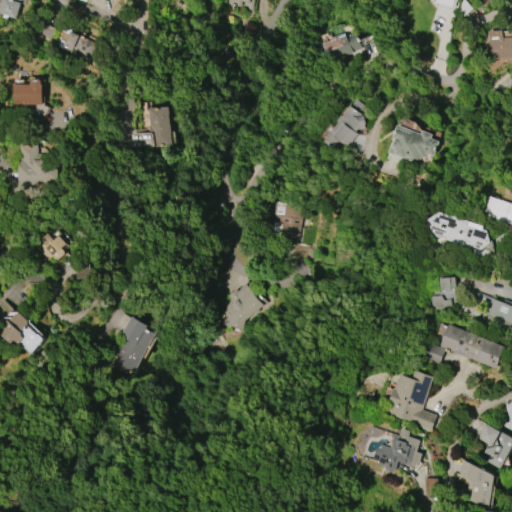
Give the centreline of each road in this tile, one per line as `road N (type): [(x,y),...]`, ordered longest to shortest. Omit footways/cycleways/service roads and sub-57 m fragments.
road 1 (residential): [(296,0),(203,215),(216,241),(256,228),(339,105),(437,97),(511,71),(473,416),(458,438)]
road 2 (residential): [(146,0),(119,216),(139,265)]
